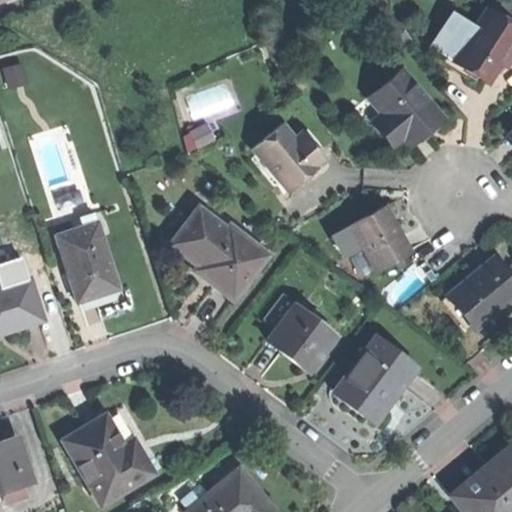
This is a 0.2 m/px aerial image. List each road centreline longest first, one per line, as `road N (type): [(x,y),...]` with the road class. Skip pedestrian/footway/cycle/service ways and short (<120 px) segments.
road 1 (residential): [(369,505),(193,355),(138,346),(0,391)]
road 2 (residential): [(369,505),(511,376)]
